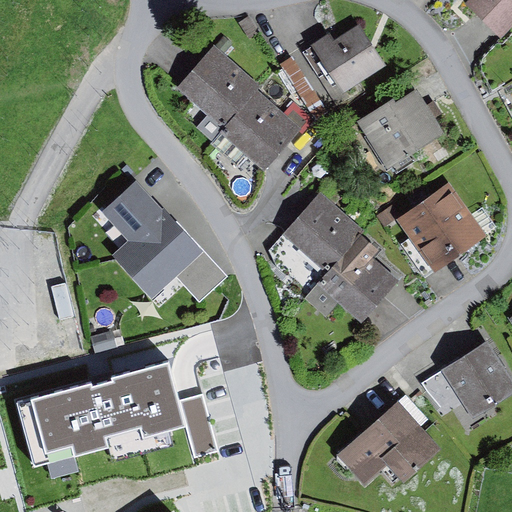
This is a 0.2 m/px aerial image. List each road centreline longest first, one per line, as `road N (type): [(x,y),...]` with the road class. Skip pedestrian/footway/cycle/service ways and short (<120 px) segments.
road 1 (residential): [(292,416),(260,301),(234,243),(135,107),(126,77),(134,36),(154,0)]
road 2 (residential): [(511,252),(481,288),(323,404),(292,416)]
road 3 (residential): [(385,0),(434,39),(511,183)]
